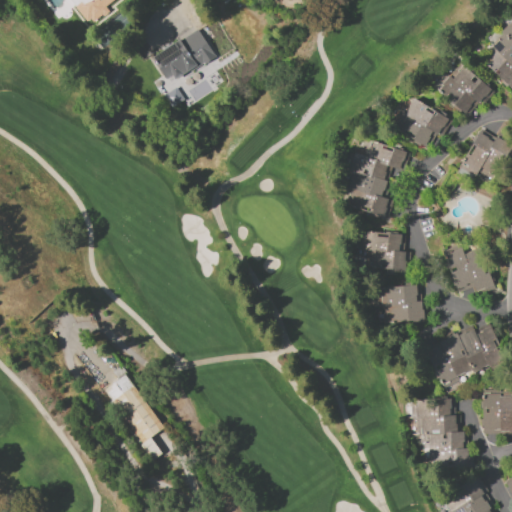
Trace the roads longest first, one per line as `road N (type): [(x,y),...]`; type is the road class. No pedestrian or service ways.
road 1 (track): [(342,0),(319,47),(317,93),(284,128),(277,148),(222,189),(216,212),(291,352),(340,397),(386,511)]
road 2 (track): [(291,352),(173,372),(151,369),(100,330),(75,336),(77,374),(128,456),(197,511)]
road 3 (track): [(196,366),(163,346),(104,287),(74,194),(0,131)]
road 4 (track): [(386,509),(370,497),(322,418),(267,358)]
road 5 (track): [(0,365),(66,436),(96,492),(97,511)]
